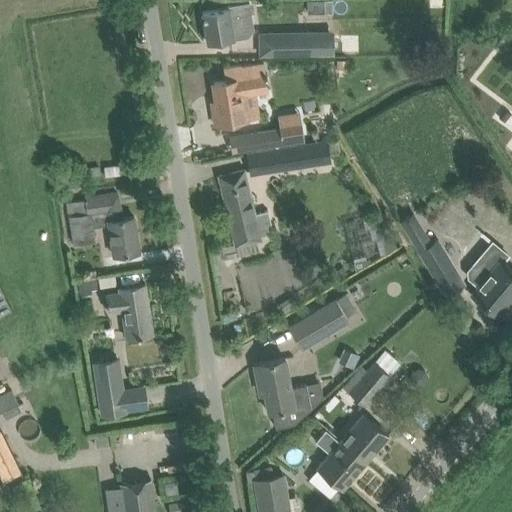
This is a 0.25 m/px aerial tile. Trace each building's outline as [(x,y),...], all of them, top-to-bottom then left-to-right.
[(248,36),(251,29),(247,4),(202,11),(207,43),(248,36)] [(260,39),(260,55),(315,55),(314,28),(292,29),(293,39),(260,39)] [(346,60),(337,60),(338,68),(346,68),(346,60)] [(249,120),(249,119),(259,118),(256,93),(268,91),(266,78),(268,78),(267,73),(265,74),(263,62),(241,66),(241,65),(223,67),(225,81),(213,82),(220,124),(249,120)] [(279,128),(251,133),(253,148),(304,140),(301,126),(301,121),(279,125),(279,128)] [(327,139),(247,151),(251,174),(311,165),(310,161),(330,157),(327,139)] [(56,164),(59,188),(71,187),(69,162),(56,164)] [(122,166),(104,168),(105,178),(123,176),(122,166)] [(99,167),(86,169),(87,179),(101,176),(99,167)] [(260,239),(259,236),(272,233),(267,210),(254,213),(243,169),(219,175),(236,245),(260,239)] [(95,239),(93,226),(108,223),(113,256),(139,252),(133,216),(121,218),(118,194),(65,202),(71,243),(95,239)] [(400,218),(446,295),(464,284),(436,240),(432,243),(413,210),(400,218)] [(385,225),(374,228),(377,239),(388,237),(385,225)] [(370,259),(354,262),(355,271),(371,262),(370,259)] [(472,294),(480,301),(495,314),(511,294),(511,269),(501,260),(472,294)] [(342,265),(335,269),(339,276),(346,272),(342,265)] [(89,281),(78,283),(80,295),(91,294),(89,281)] [(122,309),(126,337),(152,333),(145,283),(118,287),(119,292),(105,294),(108,311),(122,309)] [(288,325),(302,349),(349,321),(346,316),(356,310),(346,293),(336,299),(335,297),(288,325)] [(237,318),(234,310),(221,314),(224,322),(237,318)] [(284,357),(254,363),(258,383),(259,392),(263,391),(268,412),(271,411),(274,426),(291,423),(294,420),(310,406),(306,384),(290,387),(284,357)] [(95,362),(102,413),(124,410),(116,359),(95,362)] [(348,391),(364,405),(365,405),(390,375),(389,374),(374,361),(348,391)] [(0,395),(0,421),(22,411),(12,389),(0,395)] [(363,412),(340,440),(365,462),(389,434),(363,412)] [(325,427),(314,440),(329,452),(316,467),(342,489),(365,462),(340,440),(325,427)] [(255,479),(260,511),(288,511),(283,474),(255,479)] [(156,511),(151,478),(118,483),(122,511),(156,511)] [(24,479),(12,485),(19,500),(31,494),(24,479)] [(164,482),(166,494),(177,492),(176,480),(164,482)]
